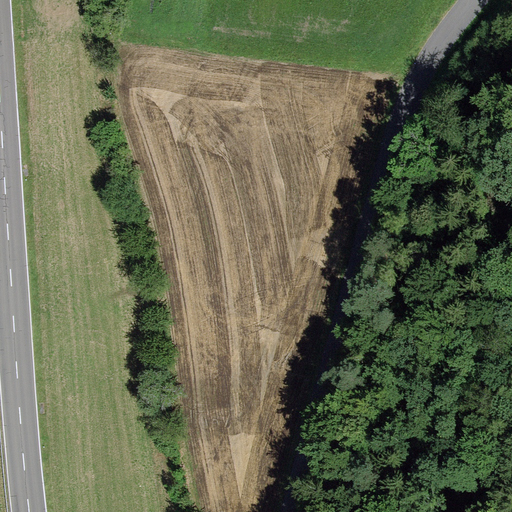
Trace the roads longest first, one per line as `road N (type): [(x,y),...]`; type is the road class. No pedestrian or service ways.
road 1 (residential): [(470,0),(417,72),(385,163),(290,511)]
road 2 (primary): [(0,102),(29,511)]
